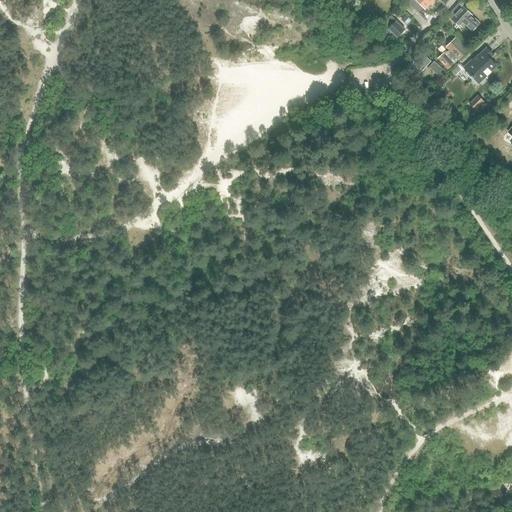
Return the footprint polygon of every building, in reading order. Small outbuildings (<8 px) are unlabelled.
[(405,0),(408,3),(416,10),(418,12),(422,8),(425,10),(434,0),(405,0)] [(408,3),(403,8),(411,16),(416,10),(408,3)] [(459,3),(447,16),(458,27),(462,22),(470,30),(478,22),(470,14),(459,3)] [(406,15),(401,20),(407,25),(411,20),(406,15)] [(391,16),(379,28),(386,34),(390,31),(396,37),(405,29),(395,19),(391,16)] [(429,35),(424,40),(424,41),(427,44),(432,39),(429,35)] [(458,60),(467,51),(456,39),(447,47),(451,52),(447,56),(444,53),(438,59),(447,69),(453,64),(451,62),(456,57),(458,60)] [(490,59),(493,55),(487,49),(473,62),(472,60),(464,68),(479,84),(497,66),(490,59)] [(410,65),(420,74),(431,62),(422,53),(410,65)] [(445,71),(434,61),(429,67),(439,77),(445,71)] [(459,65),(452,72),(455,76),(462,68),(459,65)] [(477,96),(476,96),(469,103),(476,110),(479,113),(486,105),(484,103),(484,102),(477,96)] [(490,108),(485,114),(489,118),(494,112),(490,108)] [(452,112),(448,117),(452,121),(456,116),(452,112)]
